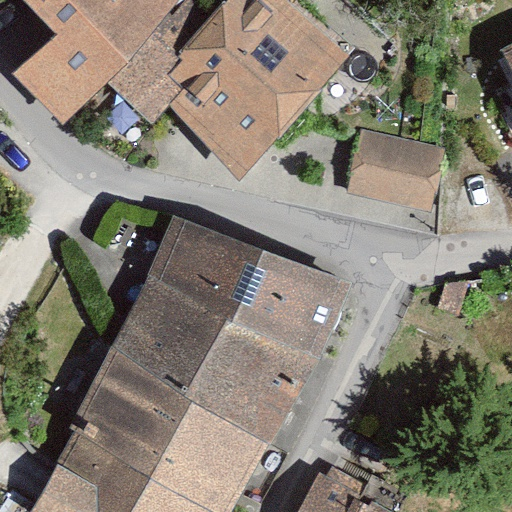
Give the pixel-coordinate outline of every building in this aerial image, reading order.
[(23,0),(56,35),(15,73),(63,125),(109,86),(156,129),(172,107),(238,180),(350,60),(317,30),(284,0),(238,0),(216,18),(198,0),(23,0)] [(511,44),(503,49),(511,66),(511,44)] [(443,149),(361,131),(347,194),(429,211),(443,149)] [(232,511),(352,286),(175,218),(29,511),(232,511)] [(387,511),(322,477),(303,511),(387,511)]
